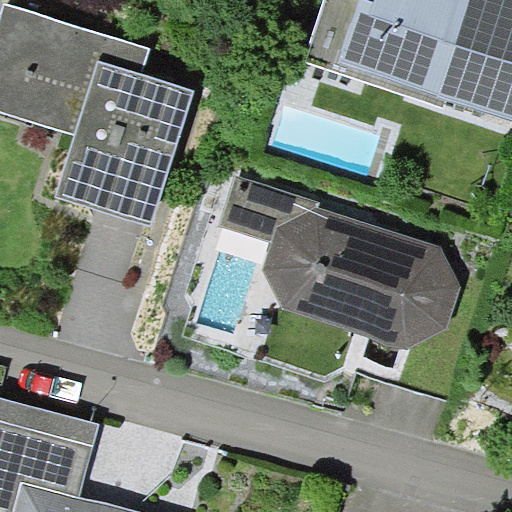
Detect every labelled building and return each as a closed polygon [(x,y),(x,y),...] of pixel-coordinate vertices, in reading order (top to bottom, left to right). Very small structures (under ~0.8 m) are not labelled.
[(511,0),(324,0),(303,62),(445,107),(448,98),(511,118),(511,0)] [(194,89),(142,73),(150,49),(4,2),(0,14),(0,112),(75,136),(56,197),(150,227),(194,89)] [(317,208),(319,200),(236,173),(220,224),(271,241),(277,227),(317,208)] [(440,246),(317,208),(277,227),(271,241),(262,268),(282,308),(407,349),(447,332),(462,288),(440,246)] [(78,497),(98,424),(0,397),(0,511),(12,511),(21,481),(78,497)] [(134,511),(78,497),(21,481),(12,511),(134,511)]
